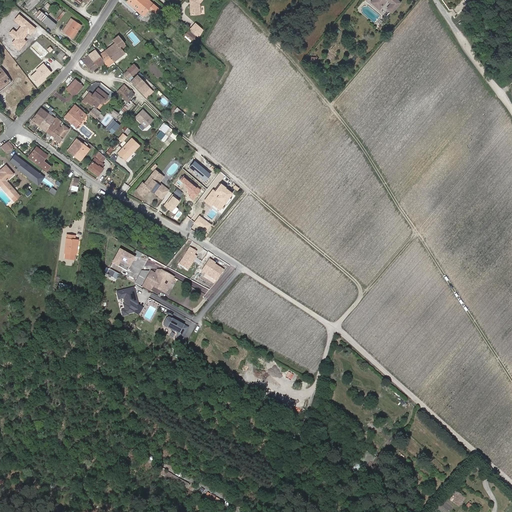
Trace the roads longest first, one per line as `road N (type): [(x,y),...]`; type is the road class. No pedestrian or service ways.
road 1 (track): [(336,328),(361,297),(360,286),(128,83),(72,64)]
road 2 (track): [(336,328),(511,482)]
road 3 (residential): [(15,127),(207,246)]
road 4 (track): [(207,246),(336,328),(313,393)]
road 5 (residential): [(114,0),(67,71),(15,127)]
road 6 (unknown): [(241,267),(198,315),(146,297),(135,309)]
